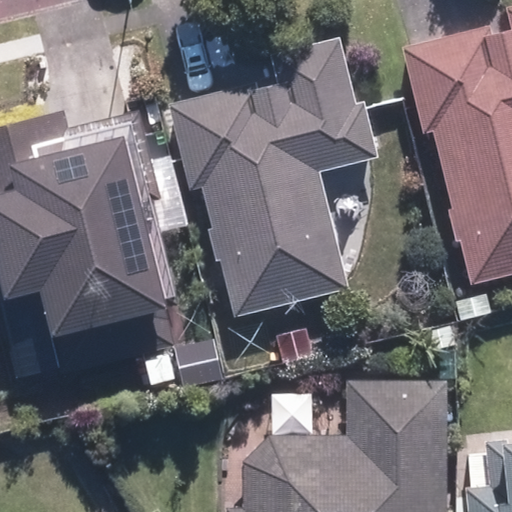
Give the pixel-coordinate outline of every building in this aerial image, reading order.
[(511,20),(411,45),(431,128),(442,126),(479,278),(511,269),(511,20)] [(285,75),(179,100),(200,184),(212,181),(243,312),(355,285),(326,165),(375,154),(346,34),(279,50),(285,75)] [(197,340),(140,107),(75,123),(72,108),(0,125),(0,273),(26,381),(197,340)] [(451,511),(452,383),(354,383),(354,432),(280,432),(253,456),(253,504),(232,504),(232,511),(451,511)] [(498,482),(476,484),(478,511),(511,511),(511,436),(494,439),(498,482)]
